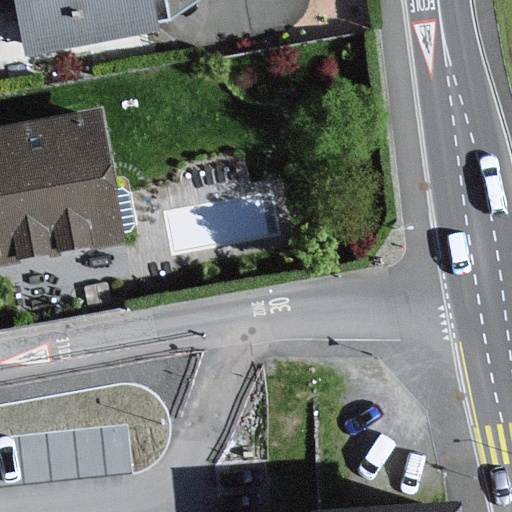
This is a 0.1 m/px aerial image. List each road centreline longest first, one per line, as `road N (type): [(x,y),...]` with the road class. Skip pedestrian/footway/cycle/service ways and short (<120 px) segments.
road 1 (residential): [(489,281),(0,363)]
road 2 (primary): [(440,0),(489,281)]
road 3 (primary): [(489,281),(511,424)]
